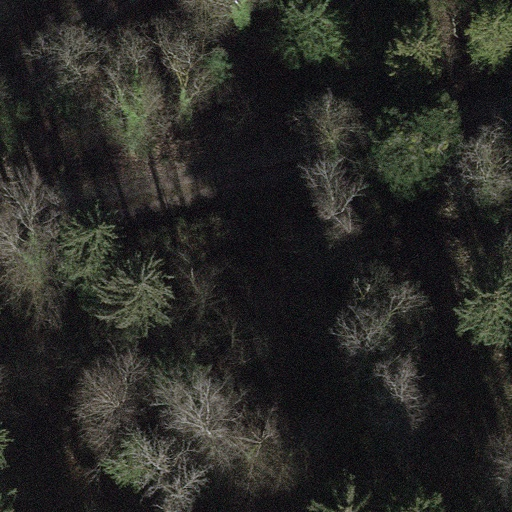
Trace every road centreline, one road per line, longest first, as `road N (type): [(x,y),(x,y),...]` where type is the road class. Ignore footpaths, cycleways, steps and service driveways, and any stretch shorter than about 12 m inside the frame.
road 1 (track): [(0,237),(511,110)]
road 2 (track): [(0,87),(124,0)]
